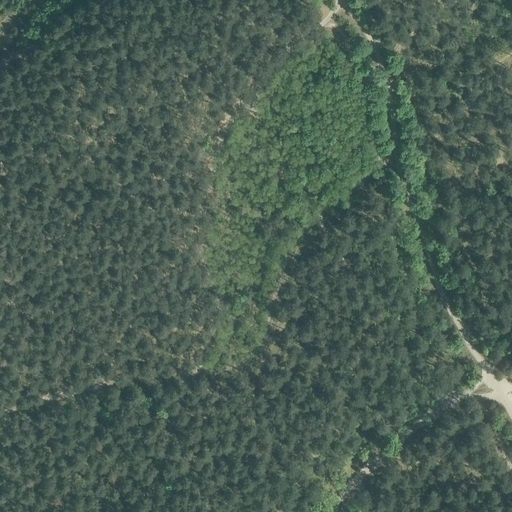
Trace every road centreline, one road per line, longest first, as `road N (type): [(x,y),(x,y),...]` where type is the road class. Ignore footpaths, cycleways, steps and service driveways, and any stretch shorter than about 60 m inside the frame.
road 1 (track): [(0,416),(72,390),(231,363),(257,348),(299,233),(380,164),(397,162)]
road 2 (track): [(511,421),(460,333),(427,253),(397,162),(376,49),(341,0)]
road 3 (track): [(491,382),(375,456),(327,511)]
road 4 (track): [(394,143),(462,80),(511,56)]
